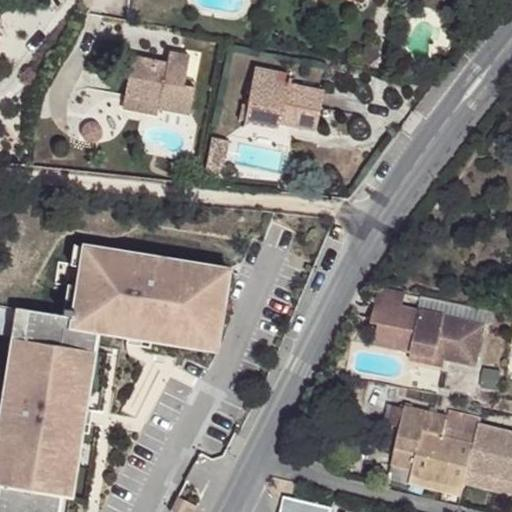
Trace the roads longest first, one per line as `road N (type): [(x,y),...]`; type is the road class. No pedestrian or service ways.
road 1 (residential): [(511,43),(377,213),(228,511)]
road 2 (unknown): [(178,464),(257,324),(278,256)]
